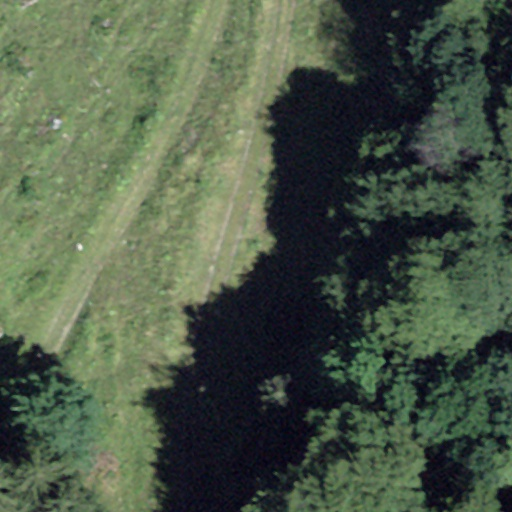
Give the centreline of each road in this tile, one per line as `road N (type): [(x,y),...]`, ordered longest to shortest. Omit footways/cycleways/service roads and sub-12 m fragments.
road 1 (track): [(279,0),(245,157),(202,273),(186,511)]
road 2 (track): [(220,0),(164,142),(0,440)]
